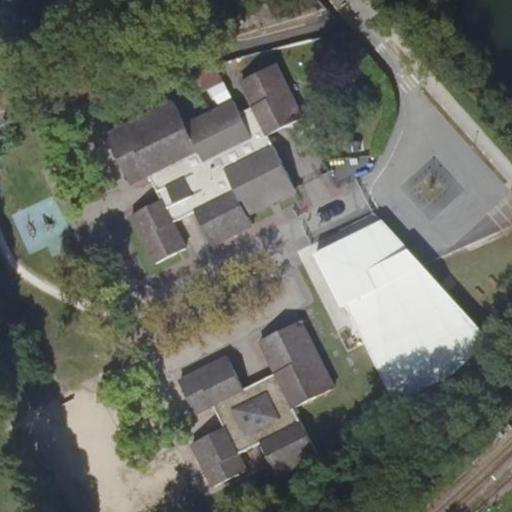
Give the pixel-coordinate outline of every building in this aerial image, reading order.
[(84,0),(93,12),(109,0),(84,0)] [(323,0),(275,0),(189,27),(196,50),(230,39),(246,34),(247,36),(249,35),(249,33),(328,9),(330,8),(323,0)] [(243,82),(255,108),(243,114),(237,102),(190,125),(178,101),(110,135),(134,182),(153,172),(165,197),(134,214),(158,260),(188,245),(177,219),(199,209),(216,242),(255,223),(250,212),(297,188),(270,134),(267,128),(282,120),(285,126),(304,117),(277,65),(243,82)] [(267,128),(270,134),(285,126),(282,120),(267,128)] [(447,378),(493,337),(388,217),(360,229),(349,238),(318,251),(347,321),(325,295),(338,327),(351,322),(354,331),(376,356),(394,399),(447,378)] [(264,337),(280,370),(248,386),(232,354),(183,378),(200,410),(217,401),(228,423),(196,440),(217,483),(250,467),(242,450),(265,439),(281,471),(321,451),(298,405),(338,384),(304,318),(264,337)]
